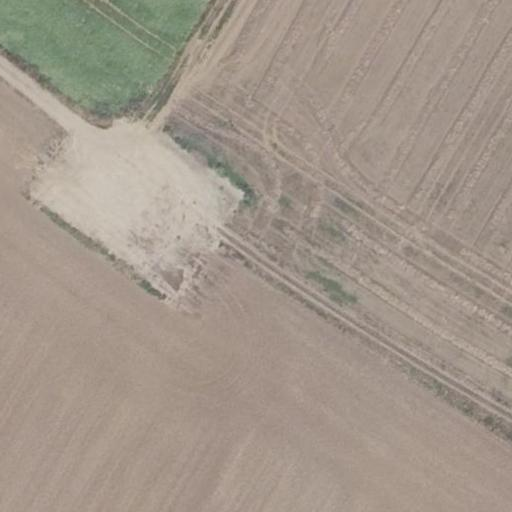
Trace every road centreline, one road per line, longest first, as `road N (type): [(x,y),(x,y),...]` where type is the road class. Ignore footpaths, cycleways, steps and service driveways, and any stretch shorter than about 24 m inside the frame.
road 1 (track): [(511,419),(385,345),(0,58)]
road 2 (track): [(129,156),(221,0)]
